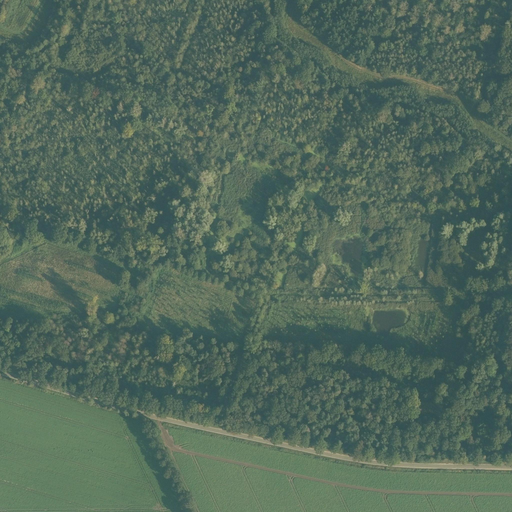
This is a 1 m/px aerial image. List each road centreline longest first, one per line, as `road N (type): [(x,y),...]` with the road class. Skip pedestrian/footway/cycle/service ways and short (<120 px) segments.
road 1 (unclassified): [(511,463),(358,460),(140,413),(0,371)]
road 2 (track): [(294,12),(359,69),(420,78),(477,108),(511,148)]
